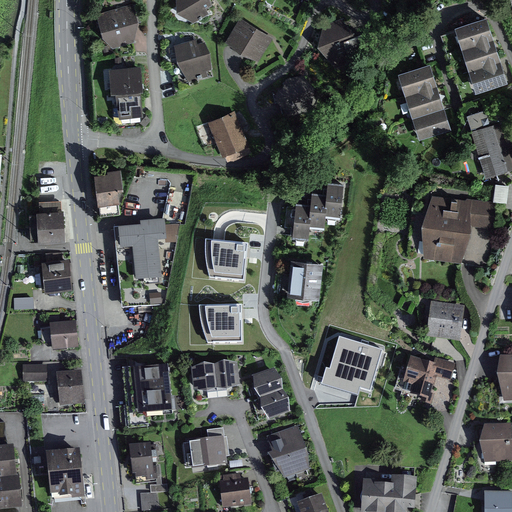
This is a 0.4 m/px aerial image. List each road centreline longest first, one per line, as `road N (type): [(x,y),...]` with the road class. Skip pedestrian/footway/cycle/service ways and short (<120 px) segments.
road 1 (primary): [(74,135),(111,511)]
road 2 (residential): [(341,511),(298,382),(264,320),(271,206)]
road 3 (residential): [(429,511),(511,246)]
road 4 (residential): [(74,135),(137,145),(157,126),(153,0)]
road 5 (primary): [(66,0),(74,135)]
